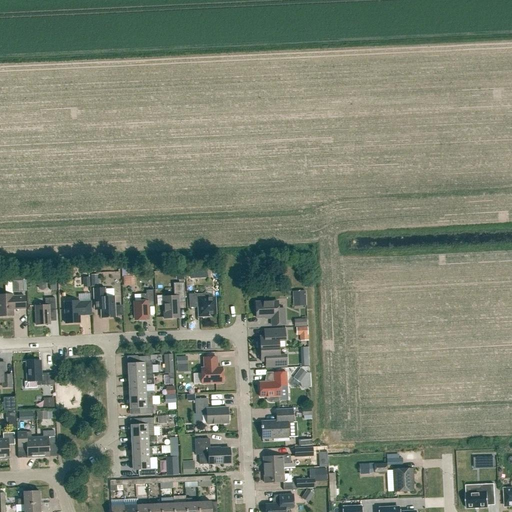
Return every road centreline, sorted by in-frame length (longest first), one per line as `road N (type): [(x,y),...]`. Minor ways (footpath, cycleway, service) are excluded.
road 1 (residential): [(250,511),(241,333)]
road 2 (residential): [(54,475),(112,435),(108,338)]
road 3 (residential): [(241,333),(108,338)]
